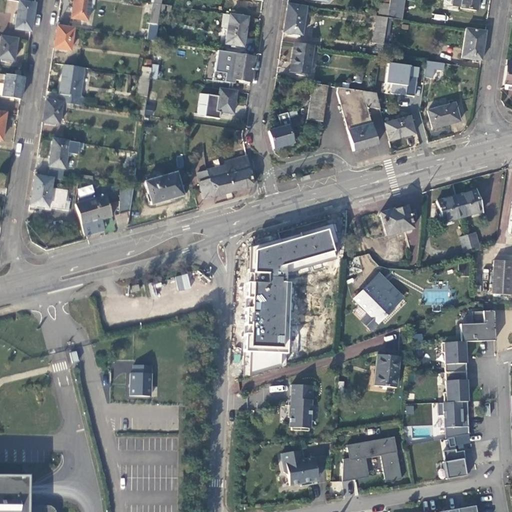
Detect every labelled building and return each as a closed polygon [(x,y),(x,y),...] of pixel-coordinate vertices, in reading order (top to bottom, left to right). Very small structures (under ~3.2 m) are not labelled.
[(94,0),(73,0),(71,18),(87,21),(90,4),(93,5),(94,0)] [(387,18),(389,0),(381,0),(378,17),(387,18)] [(389,0),(387,18),(401,20),(403,0),(389,0)] [(476,11),(477,0),(453,0),(452,5),(460,7),(460,9),(476,11)] [(31,32),(35,4),(19,2),(15,29),(31,32)] [(149,24),(158,26),(160,10),(161,4),(154,3),(152,3),(149,24)] [(170,12),(171,6),(161,4),(160,10),(170,12)] [(288,4),(283,33),(301,36),(306,7),(288,4)] [(242,46),(247,18),(223,14),(221,22),(227,23),(224,43),(242,46)] [(383,45),(387,18),(378,17),(377,17),(373,43),(383,45)] [(70,51),(74,29),(57,26),(54,48),(70,51)] [(481,61),(485,32),(466,30),(461,57),(481,61)] [(0,59),(13,62),(17,40),(0,37),(0,39),(0,59)] [(312,47),(294,44),(290,72),(308,75),(312,47)] [(250,83),(254,57),(233,54),(229,79),(250,83)] [(442,71),(444,64),(426,61),(425,69),(442,71)] [(384,93),(416,96),(419,66),(387,63),(384,93)] [(72,105),(78,105),(84,68),(64,65),(59,94),(62,95),(61,103),(62,103),(72,105)] [(511,67),(505,66),(503,85),(511,86),(511,67)] [(21,100),(24,78),(0,74),(0,78),(4,80),(1,96),(21,100)] [(147,97),(150,79),(139,77),(137,95),(147,97)] [(306,119),(322,122),(327,86),(312,84),(306,119)] [(232,114),(236,91),(219,88),(217,96),(207,94),(203,116),(218,119),(219,112),(232,114)] [(336,94),(353,151),(376,144),(366,109),(380,110),(376,93),(337,88),(336,94)] [(46,101),(42,123),(59,125),(61,111),(62,103),(61,103),(46,101)] [(62,103),(61,111),(67,112),(68,108),(72,109),(72,105),(62,103)] [(454,104),(427,111),(432,129),(459,122),(454,104)] [(145,105),(145,116),(154,116),(154,105),(145,105)] [(296,111),(287,113),(289,119),(298,117),(296,111)] [(268,131),(273,149),(293,144),(292,141),(296,140),(292,125),(291,125),(289,119),(287,113),(277,116),(281,128),(268,131)] [(384,124),(389,141),(414,134),(410,117),(384,124)] [(391,151),(408,147),(406,138),(389,142),(391,151)] [(79,143),(52,139),(48,167),(64,169),(66,153),(77,155),(79,143)] [(251,187),(246,157),(223,162),(224,166),(196,174),(202,199),(251,187)] [(195,161),(196,171),(206,170),(204,160),(195,161)] [(132,190),(135,169),(127,168),(124,189),(132,190)] [(175,174),(145,182),(152,205),(182,196),(175,174)] [(35,176),(30,205),(64,211),(66,193),(51,190),(52,179),(35,176)] [(129,212),(132,190),(124,189),(120,188),(119,214),(129,212)] [(476,191),(457,196),(463,217),(482,212),(476,191)] [(75,205),(85,237),(105,231),(102,221),(111,217),(105,196),(75,205)] [(463,217),(457,196),(436,202),(442,223),(463,217)] [(406,207),(379,214),(386,237),(412,230),(406,207)] [(327,227),(250,249),(245,377),(284,365),(288,272),(336,258),(327,227)] [(459,237),(461,245),(478,241),(475,233),(467,235),(459,237)] [(461,245),(464,254),(480,249),(478,241),(461,245)] [(494,260),(493,276),(491,293),(509,295),(511,264),(511,261),(504,261),(494,260)] [(178,291),(191,288),(187,273),(175,277),(178,291)] [(379,294),(389,285),(380,275),(370,284),(379,294)] [(403,300),(389,285),(379,294),(370,284),(353,299),(367,315),(359,322),(368,331),(403,300)] [(459,325),(461,343),(465,343),(484,342),(484,338),(495,338),(494,314),(483,315),(483,312),(472,312),(472,324),(459,325)] [(444,353),(445,373),(466,372),(465,343),(461,343),(441,344),(442,353),(444,353)] [(398,357),(377,355),(373,386),(395,388),(398,357)] [(150,398),(151,366),(133,365),(132,374),(130,374),(129,397),(150,398)] [(446,393),(443,393),(444,403),(467,402),(466,372),(445,373),(446,393)] [(309,400),(310,386),(291,385),(290,406),(288,405),(288,418),(289,418),(289,428),(291,428),(291,430),(309,431),(309,428),(310,429),(311,400),(309,400)] [(468,419),(467,402),(444,403),(438,403),(438,416),(443,416),(444,428),(445,428),(445,439),(469,435),(469,426),(466,426),(466,419),(468,419)] [(351,458),(343,460),(342,482),(365,478),(361,457),(380,454),(385,482),(401,479),(396,450),(393,451),(391,438),(349,445),(351,458)] [(447,479),(468,476),(464,451),(456,452),(456,449),(443,451),(445,462),(444,462),(447,479)] [(281,455),(284,473),(288,476),(290,486),(301,484),(301,487),(314,485),(313,482),(318,481),(314,458),(303,460),(302,451),(281,455)] [(0,475),(0,511),(51,511),(49,509),(46,507),(45,507),(43,506),(24,506),(24,476),(0,475)] [(332,482),(332,490),(341,490),(342,482),(332,482)]
